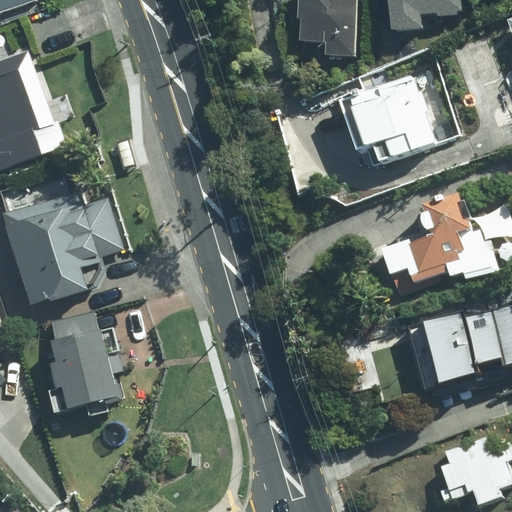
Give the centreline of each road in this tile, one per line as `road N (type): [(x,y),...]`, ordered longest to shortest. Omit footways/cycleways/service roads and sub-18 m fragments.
road 1 (secondary): [(148,0),(305,510)]
road 2 (unknown): [(288,451),(511,378)]
